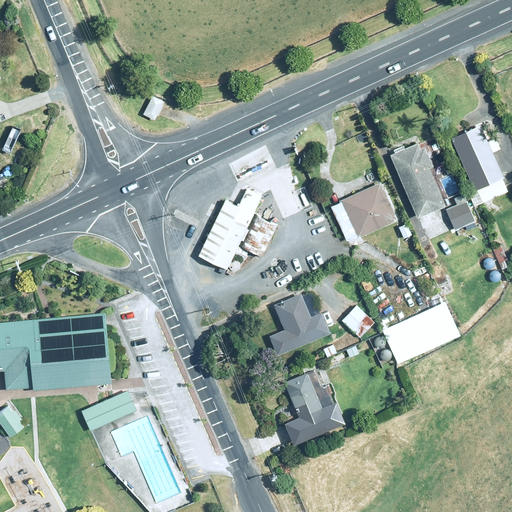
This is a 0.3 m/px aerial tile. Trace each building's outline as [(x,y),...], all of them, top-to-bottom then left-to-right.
[(511,192),(511,186),(481,124),(445,142),(478,209),(511,192)] [(420,142),(386,156),(411,218),(445,204),(420,142)] [(207,249),(235,262),(264,199),(237,187),(207,249)] [(308,296),(274,314),(284,334),(268,342),(278,360),(328,335),(308,296)] [(460,340),(446,307),(386,332),(401,365),(460,340)] [(109,311),(0,320),(0,370),(5,370),(7,392),(115,383),(109,311)] [(309,373),(285,381),(299,424),(323,416),(309,373)] [(139,413),(129,390),(81,410),(91,434),(139,413)]
